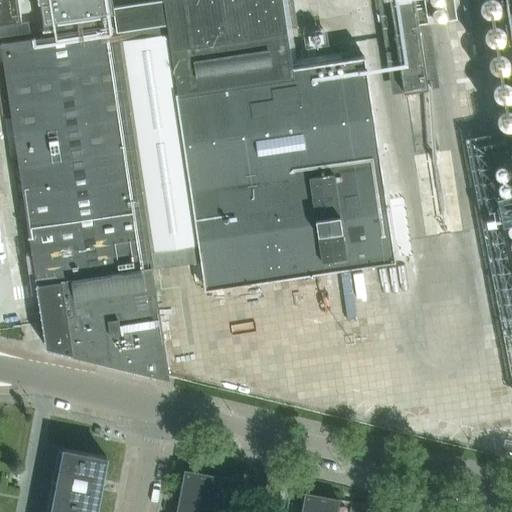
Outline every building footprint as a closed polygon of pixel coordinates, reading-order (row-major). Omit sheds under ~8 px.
[(0,0),(0,6),(20,3),(19,0),(39,0),(45,36),(1,43),(4,62),(0,63),(0,87),(8,86),(38,283),(35,283),(41,322),(44,346),(169,376),(152,267),(204,259),(208,284),(204,284),(205,287),(395,258),(364,55),(291,66),(289,52),(301,50),(293,0),(0,0)] [(387,0),(402,90),(428,87),(419,24),(456,18),(453,0),(387,0)] [(434,116),(429,116),(430,125),(425,125),(426,141),(445,140),(443,102),(433,102),(434,116)] [(511,153),(511,154),(511,160),(511,213),(501,215),(511,271),(511,153)] [(95,511),(96,509),(95,509),(99,490),(101,490),(103,480),(101,479),(104,460),(105,461),(106,457),(63,448),(63,450),(61,465),(56,464),(51,487),(56,488),(53,504),(95,511)] [(218,476),(187,470),(182,495),(213,502),(218,476)] [(231,492),(229,505),(239,507),(242,494),(231,492)] [(308,493),(304,511),(335,511),(338,499),(308,493)] [(211,511),(213,502),(182,495),(178,511),(211,511)] [(351,503),(349,511),(350,511),(361,511),(363,505),(351,503)]
